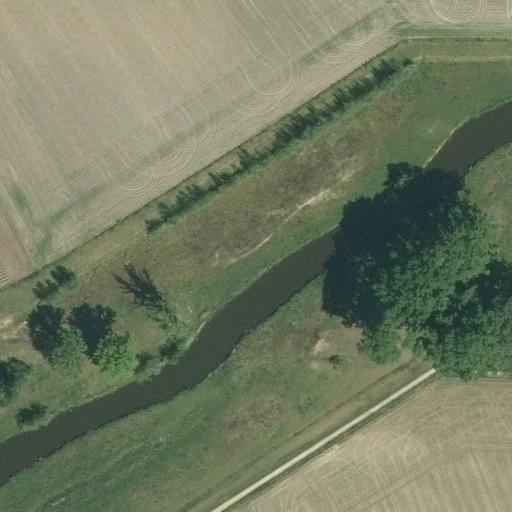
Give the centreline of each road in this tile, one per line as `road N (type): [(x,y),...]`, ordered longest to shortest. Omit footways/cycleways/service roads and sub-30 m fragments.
road 1 (track): [(0,302),(412,51),(511,50)]
road 2 (track): [(511,351),(468,349),(329,413),(179,511)]
